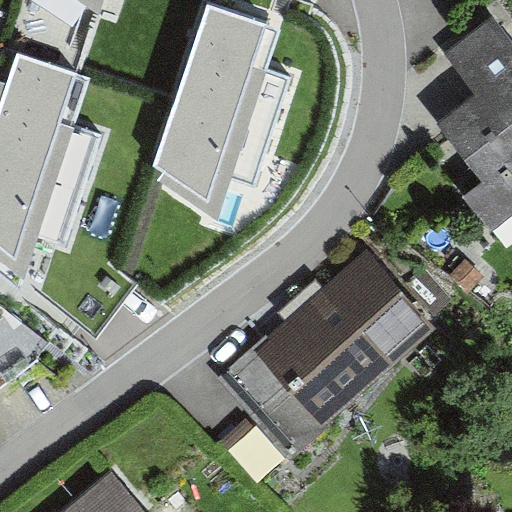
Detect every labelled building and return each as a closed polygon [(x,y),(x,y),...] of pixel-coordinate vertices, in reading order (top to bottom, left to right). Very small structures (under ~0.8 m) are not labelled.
[(278,0),(210,0),(156,165),(209,199),(220,169),(259,185),(291,75),(255,67),(265,25),(269,28),(278,0)] [(511,216),(511,42),(494,19),(446,57),(476,95),(440,123),(483,180),(462,196),(491,233),(511,216)] [(89,66),(12,42),(0,76),(0,274),(32,299),(35,292),(98,338),(139,286),(98,251),(69,239),(103,134),(71,123),(89,66)] [(438,329),(369,250),(325,289),(318,281),(280,313),(286,321),(269,336),(268,334),(215,380),(291,466),(330,432),(325,427),(438,329)] [(485,278),(467,260),(451,275),(469,294),(485,278)] [(460,305),(425,268),(409,284),(443,320),(460,305)] [(145,511),(115,475),(70,511),(145,511)]
